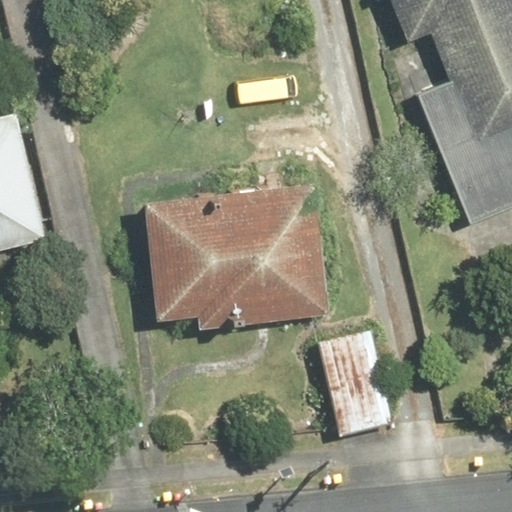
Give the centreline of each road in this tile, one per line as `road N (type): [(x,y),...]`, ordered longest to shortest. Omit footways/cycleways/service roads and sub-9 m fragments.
road 1 (unknown): [(407,511),(291,0)]
road 2 (unknown): [(103,511),(0,70)]
